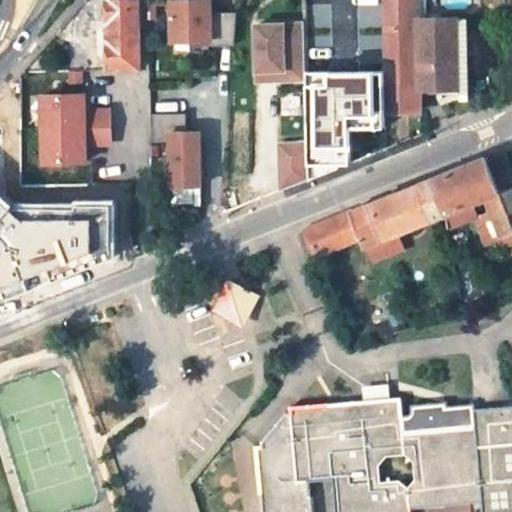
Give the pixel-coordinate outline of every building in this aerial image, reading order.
[(138,0),(100,0),(103,73),(140,76),(138,0)] [(171,1),(172,43),(211,42),(211,47),(234,46),(236,14),(211,14),(210,0),(171,1)] [(382,0),(385,113),(422,112),(422,90),(444,90),(461,90),(459,18),(420,20),(419,0),(382,0)] [(471,96),(469,18),(459,18),(461,90),(444,90),(444,97),(471,96)] [(308,80),(306,24),(258,25),(260,71),(287,70),(287,80),(308,80)] [(287,70),(260,71),(260,81),(287,80),(287,70)] [(87,92),(37,94),(38,169),(86,167),(86,147),(113,147),(113,108),(94,108),(87,92)] [(172,186),(201,185),(200,131),(187,132),(186,114),(152,115),(153,142),(171,141),(172,186)] [(282,147),(284,192),(311,182),(310,144),(282,147)] [(511,169),(506,154),(489,161),(510,216),(511,215),(511,169)] [(489,200),(503,236),(511,232),(511,220),(510,216),(489,161),(487,157),(434,179),(449,215),(451,229),(479,217),(475,205),(489,200)] [(315,259),(364,239),(367,247),(400,234),(449,215),(434,179),(305,233),(315,259)] [(101,215),(101,183),(86,183),(86,215),(101,215)] [(0,199),(0,290),(0,291),(88,254),(88,222),(21,222),(9,208),(0,199)] [(400,234),(367,247),(373,262),(406,248),(400,234)] [(451,268),(445,250),(432,255),(438,273),(451,268)] [(263,295),(230,278),(213,310),(245,327),(263,295)] [(511,511),(511,408),(476,411),(475,406),(447,408),(447,403),(412,407),(412,412),(412,414),(409,417),(402,418),(400,400),(293,410),(293,414),(299,483),(312,482),(334,480),(337,511),(411,511),(411,509),(484,501),(484,511),(511,511)] [(299,483),(293,414),(287,414),(262,444),(257,445),(263,511),(314,511),(312,482),(299,483)]
